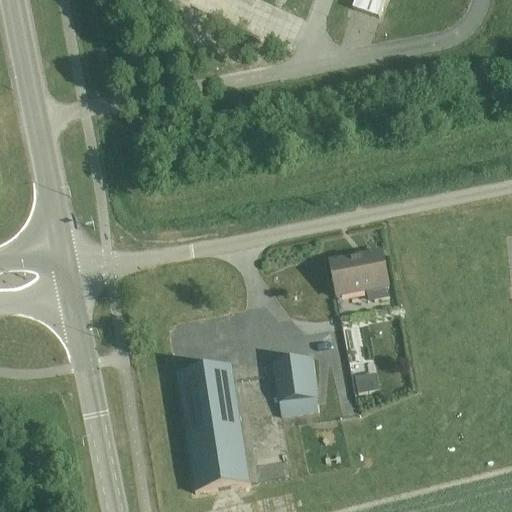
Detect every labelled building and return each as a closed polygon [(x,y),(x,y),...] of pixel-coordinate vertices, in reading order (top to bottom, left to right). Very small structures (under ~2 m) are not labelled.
[(356,0),(353,11),(379,20),(385,0),(356,0)] [(359,259),(330,264),(337,300),(366,294),(372,293),(374,304),(390,301),(388,290),(389,290),(382,255),(366,258),(365,258),(366,258),(365,260),(361,260),(360,259),(359,259)] [(318,401),(312,362),(273,367),(279,406),(280,406),(282,420),(319,415),(317,401),(318,401)] [(196,495),(251,487),(233,371),(178,379),(196,495)] [(375,378),(355,381),(358,397),(378,393),(375,378)]
